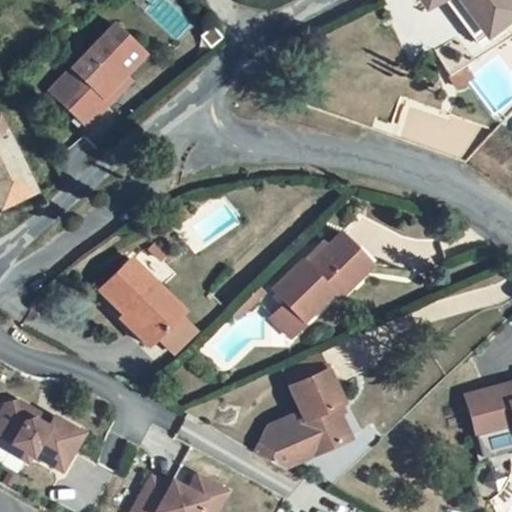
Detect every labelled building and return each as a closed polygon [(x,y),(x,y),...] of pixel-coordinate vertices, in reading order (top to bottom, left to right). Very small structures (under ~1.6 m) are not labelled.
[(511,3),(510,0),(444,0),(469,40),(511,12),(511,3)] [(146,54),(114,25),(73,69),(84,78),(62,102),(89,127),(112,103),(105,97),(126,75),(146,54)] [(472,62),(459,44),(435,61),(456,89),(468,81),(472,78),(471,77),(464,68),(472,62)] [(84,78),(73,69),(52,92),(62,102),(84,78)] [(132,81),(126,75),(105,97),(112,103),(132,81)] [(492,129),(403,100),(394,128),(390,138),(462,161),(492,129)] [(0,202),(2,207),(37,191),(2,114),(0,115),(0,202)] [(394,128),(373,121),(370,131),(390,138),(394,128)] [(299,270),(286,281),(317,316),(326,308),(329,310),(368,278),(340,248),(328,257),(322,250),(299,270)] [(147,345),(182,310),(130,257),(99,289),(123,313),(119,318),(147,345)] [(298,332),(317,316),(286,281),(267,297),(279,311),(298,332)] [(257,301),(251,294),(243,302),(249,309),(257,301)] [(243,302),(237,308),(244,315),(249,309),(243,302)] [(244,315),(237,308),(225,320),(231,327),(244,315)] [(284,349),(300,335),(298,332),(279,311),(263,325),(284,349)] [(284,370),(305,419),(292,425),(290,419),(266,428),(255,452),(286,469),(291,467),(287,458),(295,443),(300,441),(306,457),(341,441),(329,415),(342,409),(319,355),(284,370)] [(511,451),(511,385),(468,398),(486,459),(511,451)] [(6,404),(0,415),(0,435),(12,443),(7,451),(28,463),(32,455),(61,471),(82,433),(53,416),(51,420),(18,401),(6,404)] [(0,435),(0,446),(7,451),(12,443),(0,435)] [(0,448),(0,461),(18,472),(24,462),(0,448)] [(206,478),(197,473),(189,488),(198,493),(206,478)] [(214,511),(227,490),(206,478),(198,493),(189,488),(172,479),(169,484),(151,475),(130,511),(154,511),(155,511),(214,511)]
